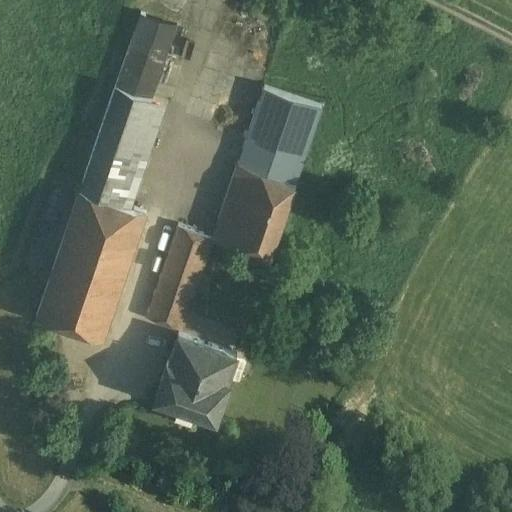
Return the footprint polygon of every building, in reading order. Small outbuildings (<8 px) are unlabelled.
[(177,31),(142,19),(37,317),(101,340),(146,212),(129,206),(168,96),(155,92),(177,31)] [(322,104),(264,85),(212,236),(270,255),(295,184),(322,104)] [(183,326),(212,236),(176,224),(147,314),(183,326)] [(174,361),(230,380),(240,353),(182,333),(174,361)] [(169,360),(159,398),(217,418),(230,380),(174,361),(169,360)]
